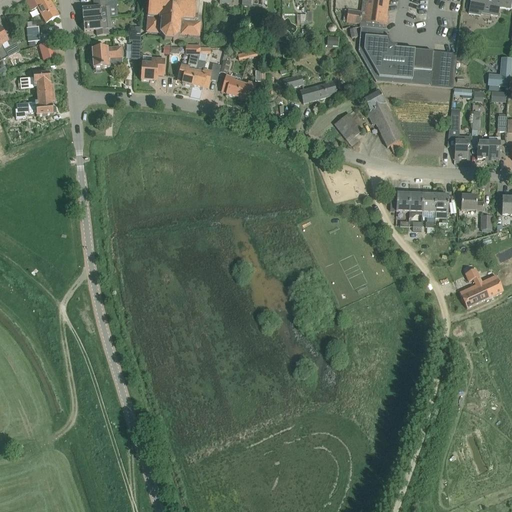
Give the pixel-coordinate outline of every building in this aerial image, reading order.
[(27,0),(26,1),(31,11),(37,8),(46,24),(59,17),(49,0),(27,0)] [(148,0),(147,18),(147,19),(146,34),(158,35),(158,36),(160,36),(164,41),(163,43),(164,44),(165,42),(172,42),(172,44),(173,44),(173,42),(178,38),(179,38),(179,37),(198,38),(200,25),(197,24),(197,21),(194,20),(195,0),(148,0)] [(362,0),(360,12),(348,10),(346,22),(360,25),(360,24),(362,24),(362,23),(366,24),(383,26),(386,26),(387,17),(386,17),(388,0),(362,0)] [(511,0),(470,0),(470,3),(468,14),(480,16),(481,14),(498,17),(499,8),(511,10),(511,0)] [(106,8),(105,1),(94,2),(94,8),(82,10),(83,21),(110,18),(109,7),(106,8)] [(110,18),(83,21),(84,32),(96,31),(97,37),(109,36),(108,29),(111,29),(110,18)] [(395,48),(396,48),(396,47),(395,47),(394,46),(393,46),(391,44),(390,43),(389,42),(389,41),(389,39),(389,38),(387,38),(386,40),(385,40),(386,34),(387,31),(382,30),(383,26),(366,24),(366,28),(361,28),(359,52),(376,83),(430,87),(431,72),(413,70),(415,51),(395,49),(395,48)] [(29,43),(40,41),(38,28),(27,29),(29,43)] [(20,55),(20,53),(13,38),(7,42),(0,29),(0,59),(1,62),(8,58),(1,46),(6,43),(14,58),(20,55)] [(339,38),(328,38),(327,47),(338,48),(339,38)] [(39,47),(44,63),(57,59),(52,43),(39,47)] [(200,49),(200,47),(186,46),(186,56),(190,56),(187,68),(181,66),(178,80),(183,81),(182,85),(192,87),(200,54),(200,49)] [(122,63),(122,62),(121,59),(122,59),(121,48),(92,50),(93,70),(109,68),(118,67),(119,67),(120,66),(121,66),(121,65),(121,64),(122,64),(122,63)] [(211,49),(200,49),(200,54),(192,87),(202,90),(203,86),(208,87),(210,81),(217,82),(221,67),(213,65),(211,73),(204,71),(206,63),(205,63),(207,54),(211,54),(211,49)] [(465,66),(470,59),(461,53),(456,60),(465,66)] [(223,61),(224,61),(221,73),(226,75),(227,71),(229,63),(225,62),(227,55),(225,54),(223,61)] [(151,58),(142,57),(141,82),(156,83),(157,77),(164,77),(165,61),(151,60),(151,58)] [(510,88),(511,64),(502,64),(501,77),(489,76),(488,92),(499,93),(499,87),(510,88)] [(19,90),(21,90),(36,89),(37,96),(54,95),(53,86),(50,86),(49,74),(41,75),(41,72),(32,73),(33,80),(18,81),(19,90)] [(235,76),(234,79),(226,77),(222,91),(227,92),(226,96),(236,99),(240,85),(242,78),(235,76)] [(304,86),(302,77),(283,82),(286,91),(304,86)] [(240,85),(236,99),(246,102),(247,98),(252,99),(256,86),(248,84),(247,87),(240,85)] [(333,84),(300,93),(303,105),(336,96),(333,84)] [(405,148),(378,92),(363,100),(370,113),(367,114),(373,127),(376,125),(387,149),(391,147),(394,153),(405,148)] [(475,92),(475,102),(485,102),(484,92),(475,92)] [(36,114),(36,117),(53,116),(53,115),(56,113),(55,109),(53,108),(52,108),(52,103),(54,103),(54,95),(37,96),(37,104),(16,106),(17,116),(36,114)] [(362,132),(356,124),(348,115),(342,120),(334,126),(351,147),(358,141),(355,138),(362,132)] [(459,131),(460,117),(451,117),(450,131),(459,131)] [(476,160),(488,161),(488,155),(489,143),(482,143),(482,138),(477,138),(477,132),(480,132),(481,118),(472,118),(472,138),(471,149),(477,150),(476,160)] [(506,133),(506,119),(498,119),(497,133),(506,133)] [(471,149),(472,138),(455,137),(454,159),(467,160),(467,149),(471,149)] [(488,155),(488,161),(499,161),(500,139),(495,139),(495,143),(489,143),(488,155)] [(396,195),(396,213),(409,213),(410,195),(396,195)] [(410,195),(409,213),(422,213),(422,196),(410,195)] [(422,196),(422,213),(435,214),(435,196),(422,196)] [(435,196),(435,214),(436,214),(435,220),(447,221),(448,197),(435,196)] [(462,197),(461,211),(483,212),(483,204),(476,203),(476,197),(462,197)] [(511,198),(502,199),(501,216),(511,216),(511,198)] [(482,218),(481,231),(490,231),(491,218),(482,218)] [(439,224),(439,235),(447,235),(448,224),(439,224)] [(476,286),(459,294),(466,310),(503,293),(495,277),(485,282),(482,283),(476,271),(465,276),(469,283),(473,281),(476,286)]
